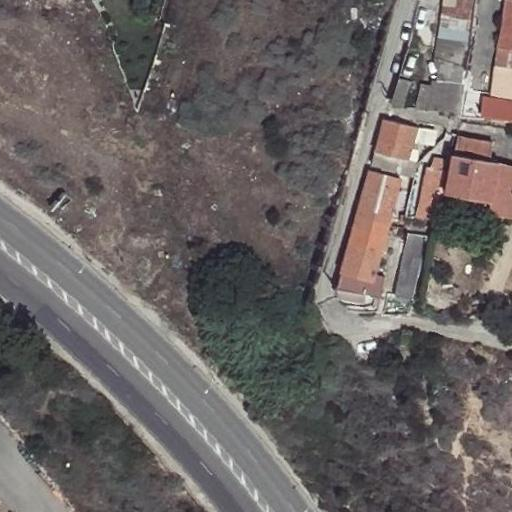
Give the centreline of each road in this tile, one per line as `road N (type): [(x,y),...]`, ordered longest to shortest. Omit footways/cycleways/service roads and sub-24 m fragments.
road 1 (residential): [(511,342),(348,324),(328,304),(325,290),(409,0)]
road 2 (primary): [(293,511),(176,374),(0,219)]
road 3 (primary): [(0,271),(152,412),(236,511)]
